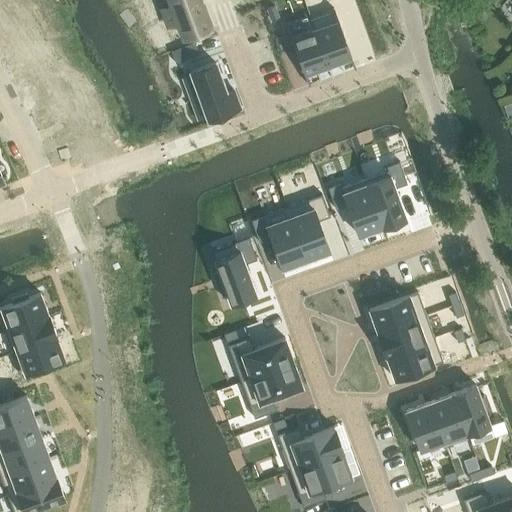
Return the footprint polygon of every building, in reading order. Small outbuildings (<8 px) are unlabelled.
[(169,0),(172,5),(162,9),(168,25),(178,22),(183,37),(210,27),(200,0),(169,0)] [(279,17),(275,6),(267,9),(272,20),(279,17)] [(333,10),(311,18),(328,65),(351,57),(352,56),(335,10),(334,10),(333,10)] [(292,35),(291,36),(293,40),(296,49),(299,57),(305,73),(306,73),(309,72),(328,65),(311,18),(310,19),(314,28),(306,30),(292,35)] [(216,63),(191,72),(208,119),(240,107),(234,89),(226,92),(216,63)] [(388,169),(365,178),(383,227),(406,218),(395,187),(407,183),(399,160),(386,165),(388,169)] [(340,181),(328,186),(336,209),(348,204),(359,235),(381,227),(382,226),(382,227),(383,227),(365,178),(342,186),(340,181)] [(322,193),(287,206),(306,259),(330,250),(318,220),(330,215),(322,193)] [(287,206),(251,219),(259,241),(271,237),(282,267),(306,259),(287,206)] [(249,236),(211,250),(219,270),(214,272),(222,292),(226,291),(230,303),(256,293),(245,263),(257,258),(249,236)] [(418,291),(369,308),(378,331),(377,332),(426,314),(418,291)] [(456,291),(448,293),(452,305),(460,302),(456,291)] [(13,302),(0,306),(0,317),(5,330),(49,314),(40,292),(28,296),(27,292),(12,298),(13,302)] [(460,302),(452,305),(456,316),(464,313),(460,302)] [(49,314),(5,330),(12,352),(57,335),(49,314)] [(426,314),(377,332),(385,354),(435,337),(426,314)] [(461,327),(453,330),(458,341),(465,338),(461,327)] [(235,329),(224,333),(227,340),(238,336),(235,329)] [(57,335),(12,352),(21,374),(37,368),(39,372),(54,367),(52,363),(65,358),(57,336),(57,335)] [(250,336),(228,344),(241,380),(294,361),(285,336),(254,348),(250,336)] [(435,337),(385,354),(386,355),(395,378),(443,360),(435,337)] [(294,361),(241,380),(255,417),(277,409),(273,397),(303,386),(294,361)] [(476,383),(452,392),(468,437),(469,436),(468,432),(490,423),(486,411),(490,410),(484,395),(480,396),(476,383)] [(451,393),(430,400),(446,445),(468,437),(452,392),(451,392),(451,393)] [(27,395),(0,404),(0,428),(34,416),(27,395)] [(430,400),(406,409),(421,449),(443,441),(445,445),(446,445),(430,400)] [(34,416),(0,428),(0,451),(42,436),(34,416)] [(273,421),(275,429),(287,425),(284,417),(273,421)] [(299,425),(277,433),(290,469),(343,450),(334,426),(304,437),(299,425)] [(42,436),(0,451),(0,472),(0,474),(49,456),(42,436)] [(343,450),(290,469),(304,506),(326,498),(322,486),(352,475),(343,450)] [(49,456),(0,474),(4,484),(6,489),(8,494),(57,476),(55,472),(53,467),(49,456)] [(491,464),(480,469),(483,476),(494,472),(491,464)] [(480,469),(469,473),(471,480),(483,476),(480,469)] [(455,470),(443,474),(446,482),(458,478),(455,470)] [(57,476),(8,494),(10,501),(14,511),(26,511),(38,508),(39,511),(54,507),(52,502),(65,498),(60,483),(57,477),(57,476)] [(485,490),(463,498),(468,511),(511,511),(511,493),(490,502),(485,490)]
